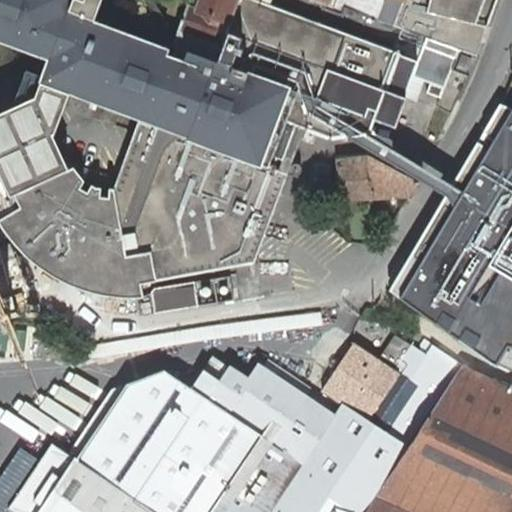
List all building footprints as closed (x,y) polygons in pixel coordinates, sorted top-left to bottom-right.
[(125,255),(150,251),(155,279),(255,262),(306,122),(331,131),(363,126),(377,87),(385,90),(373,120),(395,128),(406,98),(404,97),(412,76),(445,89),(459,48),(427,36),(418,61),(391,50),(269,5),(270,0),(327,0),(324,8),(342,14),(345,8),(394,25),(403,0),(197,0),(194,8),(188,6),(176,32),(177,33),(172,45),(184,49),(180,59),(189,62),(188,66),(163,57),(167,49),(93,20),(100,0),(0,0),(0,39),(50,58),(41,81),(34,93),(6,106),(0,108),(0,173),(9,193),(68,166),(52,131),(69,93),(139,119),(114,187),(125,255)] [(429,0),(426,12),(488,27),(492,16),(497,0),(429,0)] [(467,72),(473,58),(461,54),(456,67),(467,72)] [(511,107),(415,272),(401,295),(448,331),(494,361),(507,344),(511,345),(511,107)] [(339,200),(372,198),(369,155),(337,160),(339,200)] [(419,182),(413,179),(369,155),(372,198),(409,195),(419,182)] [(19,204),(0,215),(0,235),(3,240),(13,254),(25,265),(39,276),(53,284),(69,291),(85,296),(102,298),(119,299),(137,297),(142,296),(140,283),(155,279),(150,251),(125,255),(114,187),(96,182),(84,176),(72,164),(68,166),(13,191),(19,204)] [(0,285),(8,284),(0,251),(0,285)] [(214,278),(212,278),(216,302),(236,299),(232,275),(214,278)] [(196,305),(206,304),(216,302),(212,278),(194,281),(196,305)] [(196,305),(194,281),(155,287),(151,294),(154,313),(178,309),(189,307),(196,305)] [(154,313),(151,294),(142,296),(137,297),(140,315),(154,313)] [(409,344),(413,337),(399,329),(396,335),(409,344)] [(409,344),(396,335),(383,355),(397,365),(411,346),(409,344)] [(440,400),(462,366),(456,363),(449,358),(423,343),(417,352),(426,357),(412,381),(354,342),(322,391),(341,404),(333,414),(259,365),(249,379),(239,394),(220,381),(203,369),(191,388),(164,370),(126,383),(75,459),(39,511),(366,511),(376,496),(408,448),(440,400)] [(511,511),(511,390),(462,366),(440,400),(408,448),(376,496),(366,511),(511,511)] [(9,506),(17,511),(39,511),(75,459),(51,443),(9,506)]
